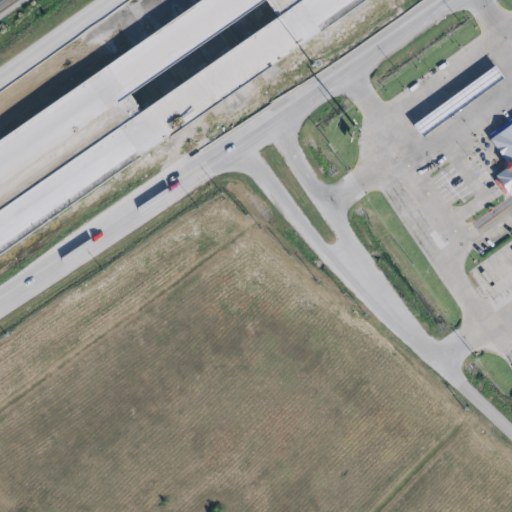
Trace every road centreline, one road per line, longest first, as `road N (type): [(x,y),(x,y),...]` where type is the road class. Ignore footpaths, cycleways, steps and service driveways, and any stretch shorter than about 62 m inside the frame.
road 1 (primary): [(0,306),(452,0)]
road 2 (residential): [(128,0),(239,148),(378,301)]
road 3 (residential): [(325,209),(183,0)]
road 4 (primary): [(177,189),(181,141),(111,35),(70,28)]
road 5 (residential): [(511,432),(378,301)]
road 6 (motorway): [(142,133),(291,34)]
road 7 (motorway): [(0,227),(142,133)]
road 8 (motorway): [(240,0),(111,86)]
road 9 (primary): [(226,0),(277,78),(329,88)]
road 10 (primary): [(111,0),(0,78)]
road 11 (motorway): [(111,86),(0,161)]
